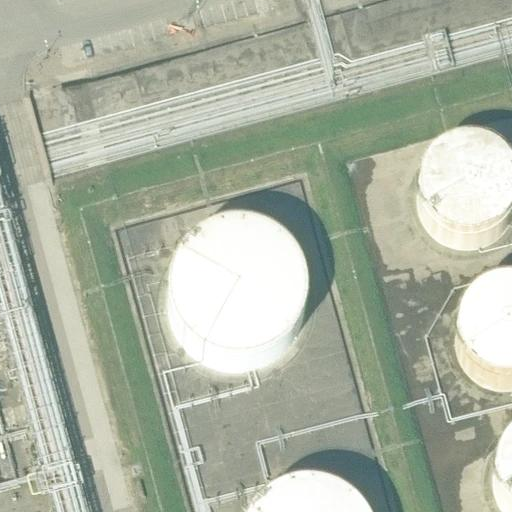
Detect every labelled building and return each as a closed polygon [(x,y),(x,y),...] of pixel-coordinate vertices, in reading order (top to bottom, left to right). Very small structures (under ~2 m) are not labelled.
[(418,202),(419,216),(425,229),(433,240),(445,248),(458,252),(472,253),(485,250),(497,243),(507,233),(511,224),(511,183),(510,179),(501,167),(489,159),(476,155),(461,154),(448,158),(436,165),(426,176),(420,189),(418,202)] [(306,326),(308,311),(306,297),(302,284),(297,273),(288,262),(277,253),(265,246),(254,243),(246,241),(238,240),(226,241),(213,245),(200,251),(191,257),(188,260),(180,270),(175,276),(172,284),(168,297),(166,310),(167,325),(171,337),(177,349),(186,361),(197,370),(208,376),(220,380),(230,382),(236,383),(248,382),(262,378),(274,372),(283,366),(286,363),(295,352),(302,340),(306,326)] [(455,334),(454,347),(457,361),(464,373),(474,383),(486,390),(500,393),(511,391),(511,295),(504,294),(491,296),(478,301),(468,310),(460,321),(455,334)] [(493,488),(496,502),(501,511),(511,511),(511,445),(506,450),(498,461),(494,474),(493,488)] [(346,511),(343,509),(333,504),(326,502),(317,500),(306,499),(295,500),(287,502),(280,504),(269,509),(266,511),(346,511)]
